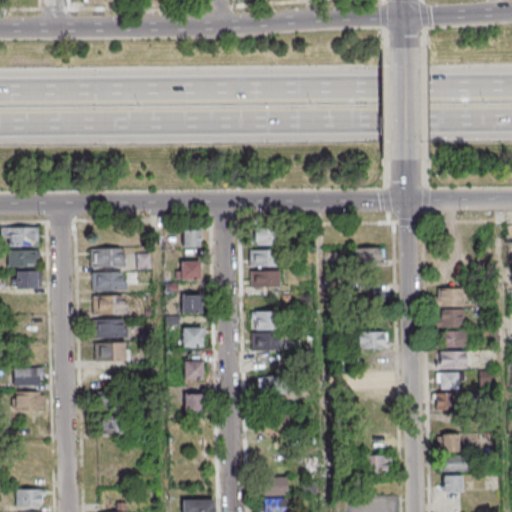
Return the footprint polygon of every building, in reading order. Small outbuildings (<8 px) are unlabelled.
[(37,227),(0,227),(0,237),(7,237),(7,246),(37,246),(37,227)] [(251,245),(278,245),(278,229),(251,229),(251,245)] [(181,247),(199,247),(199,230),(181,231),(181,247)] [(89,249),(89,267),(122,267),(122,249),(89,249)] [(353,249),(353,267),(382,267),(382,249),(353,249)] [(35,250),(7,250),(7,267),(35,267),(35,250)] [(248,250),(248,266),(276,266),(276,250),(248,250)] [(149,269),(149,254),(136,254),(136,269),(149,269)] [(199,262),(177,262),(177,280),(199,280),(199,262)] [(35,288),(35,270),(12,270),(12,288),(35,288)] [(249,271),(249,287),(279,287),(279,271),(249,271)] [(90,290),(124,290),(124,272),(90,272),(90,290)] [(436,306),(462,306),(462,288),(436,288),(436,306)] [(353,312),(385,312),(385,292),(353,292),(353,312)] [(92,314),(125,314),(125,295),(92,295),(92,314)] [(180,313),(199,313),(199,296),(180,296),(180,313)] [(462,309),(437,309),(437,327),(462,327),(462,309)] [(278,330),(278,311),(250,311),(250,330),(278,330)] [(92,337),(124,337),(124,319),(92,319),(92,337)] [(181,328),(181,348),(202,348),(201,328),(181,328)] [(437,347),(464,347),(464,330),(437,330),(437,347)] [(387,331),(355,331),(355,348),(387,348),(387,331)] [(278,334),(251,334),(251,352),(278,352),(278,334)] [(94,342),(94,361),(125,361),(125,342),(94,342)] [(467,367),(467,351),(436,351),(436,367),(467,367)] [(182,362),(182,381),(202,381),(202,362),(182,362)] [(41,368),(12,368),(12,386),(41,386),(41,368)] [(388,390),(388,372),(359,372),(359,390),(388,390)] [(463,388),(463,372),(436,372),(435,388),(463,388)] [(258,378),(258,396),(287,396),(287,378),(258,378)] [(12,392),(12,410),(43,410),(43,392),(12,392)] [(95,392),(95,410),(122,410),(122,392),(95,392)] [(434,411),(451,411),(451,393),(434,393),(434,411)] [(182,394),(182,413),(203,413),(203,394),(182,394)] [(98,416),(98,433),(121,433),(121,416),(98,416)] [(438,434),(438,453),(459,453),(459,434),(438,434)] [(360,476),(390,476),(390,456),(360,456),(360,476)] [(469,471),(469,458),(440,458),(440,471),(469,471)] [(462,492),(462,476),(441,476),(441,492),(462,492)] [(261,478),(261,495),(287,495),(287,478),(261,478)] [(302,495),(315,495),(315,482),(302,482),(302,495)] [(43,507),(43,490),(15,490),(15,507),(43,507)] [(262,498),(261,511),(285,511),(286,498),(262,498)] [(214,511),(215,499),(182,499),(181,511),(214,511)] [(98,511),(129,511),(130,503),(115,503),(115,511),(98,511)]
